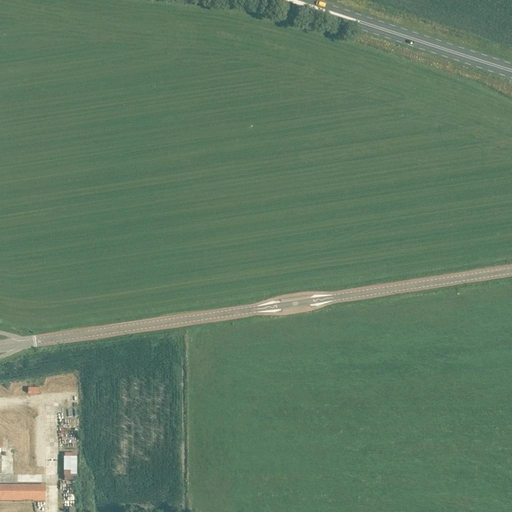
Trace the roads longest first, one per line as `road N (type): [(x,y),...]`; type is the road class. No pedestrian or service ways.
road 1 (unclassified): [(0,346),(511,270)]
road 2 (primary): [(289,0),(511,70)]
